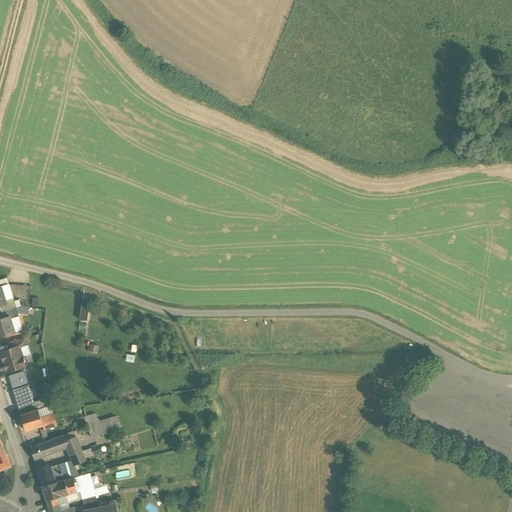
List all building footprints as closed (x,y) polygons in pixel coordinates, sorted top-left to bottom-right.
[(9,285),(1,287),(5,301),(13,298),(9,285)] [(13,298),(5,301),(6,304),(0,306),(0,307),(1,312),(16,308),(14,301),(13,298)] [(80,320),(88,321),(90,306),(82,304),(80,320)] [(16,308),(1,312),(3,318),(10,316),(18,314),(16,308)] [(3,318),(0,318),(0,337),(15,333),(10,316),(3,318)] [(26,338),(9,342),(11,349),(11,350),(20,347),(27,345),(26,338)] [(98,347),(90,345),(89,352),(96,353),(98,347)] [(20,347),(11,350),(11,349),(1,352),(6,371),(27,365),(29,362),(28,358),(24,356),(23,356),(20,347)] [(25,372),(9,377),(13,390),(29,385),(25,372)] [(29,385),(13,390),(17,402),(33,397),(29,385)] [(44,399),(19,409),(21,415),(38,409),(39,410),(46,408),(44,399)] [(38,409),(21,415),(26,431),(43,426),(44,426),(41,418),(39,410),(38,409)] [(53,415),(41,418),(44,426),(43,426),(44,430),(56,426),(53,415)] [(85,417),(92,438),(121,430),(118,416),(99,421),(98,415),(85,417)] [(70,431),(62,434),(63,436),(65,441),(72,438),(70,431)] [(63,436),(52,439),(57,452),(68,448),(65,441),(63,436)] [(72,438),(65,441),(68,448),(71,456),(82,451),(76,436),(72,438)] [(52,439),(31,447),(34,459),(57,452),(52,439)] [(92,449),(94,456),(102,453),(100,447),(92,449)] [(92,449),(82,451),(85,458),(94,456),(92,449)] [(82,451),(71,456),(73,462),(75,466),(86,461),(85,458),(82,451)] [(0,456),(0,469),(11,465),(6,454),(0,456)] [(73,462),(60,465),(64,480),(65,479),(80,476),(75,466),(73,462)] [(51,466),(38,469),(42,486),(43,486),(64,480),(60,465),(51,467),(51,466)] [(82,476),(73,478),(77,492),(81,493),(87,492),(82,476)] [(73,478),(66,480),(69,494),(77,492),(73,478)] [(64,480),(43,486),(47,500),(69,494),(66,480),(65,479),(64,480)] [(87,492),(81,493),(82,499),(95,496),(94,490),(87,492)]
